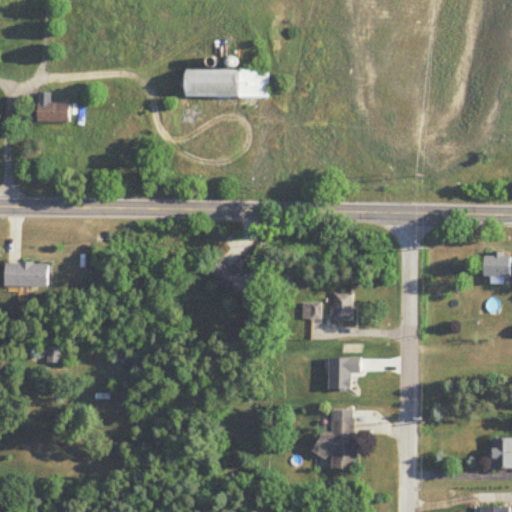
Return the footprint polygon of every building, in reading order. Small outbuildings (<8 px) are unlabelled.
[(270,71),(190,71),(190,98),(270,98),(270,71)] [(70,123),(70,105),(52,105),(52,94),(39,94),(39,123),(70,123)] [(486,277),(511,277),(511,254),(486,254),(486,277)] [(8,263),(8,287),(52,287),(52,263),(8,263)] [(263,269),(212,267),(212,276),(225,276),(224,294),(262,296),(263,269)] [(335,295),(335,322),(354,322),(354,295),(335,295)] [(303,323),(323,323),(323,304),(303,304),(303,323)] [(62,348),(48,348),(48,365),(62,365),(62,348)] [(358,469),(357,412),(333,412),(334,434),(319,434),(320,470),(358,469)] [(495,469),(511,469),(511,439),(495,439),(495,469)]
